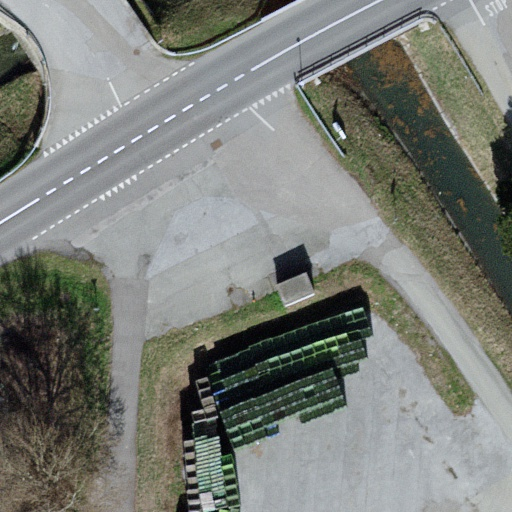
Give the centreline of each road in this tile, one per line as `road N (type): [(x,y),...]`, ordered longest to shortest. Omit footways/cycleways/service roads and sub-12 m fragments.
road 1 (unclassified): [(231,80),(262,126),(417,286),(511,427)]
road 2 (track): [(122,420),(137,137)]
road 3 (secondary): [(231,80),(379,0)]
road 4 (unclassified): [(137,137),(97,61),(51,0)]
road 5 (secondary): [(0,222),(137,137)]
